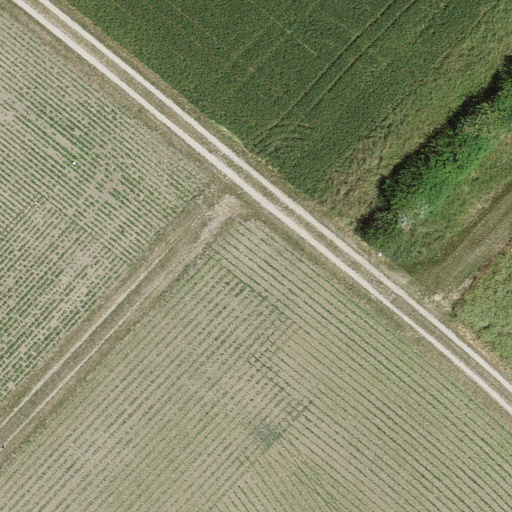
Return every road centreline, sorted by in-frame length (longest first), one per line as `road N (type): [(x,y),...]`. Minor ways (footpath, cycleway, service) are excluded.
road 1 (track): [(27,0),(511,401)]
road 2 (track): [(0,452),(249,179)]
